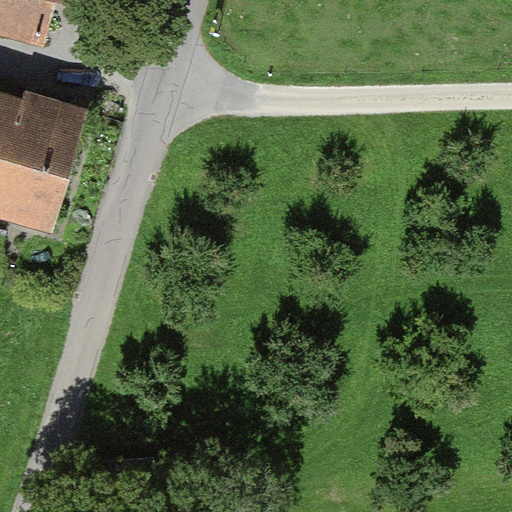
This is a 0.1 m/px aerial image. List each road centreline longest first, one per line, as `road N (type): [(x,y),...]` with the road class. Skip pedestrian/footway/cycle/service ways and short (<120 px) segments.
road 1 (unclassified): [(194,0),(39,511)]
road 2 (track): [(511,89),(170,86)]
